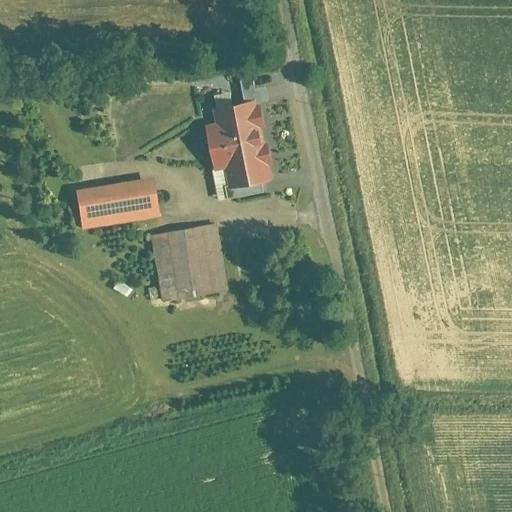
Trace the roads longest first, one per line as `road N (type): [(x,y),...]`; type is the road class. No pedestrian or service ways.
road 1 (residential): [(287,0),(386,511)]
road 2 (track): [(0,181),(20,241),(129,320),(229,339),(359,379)]
